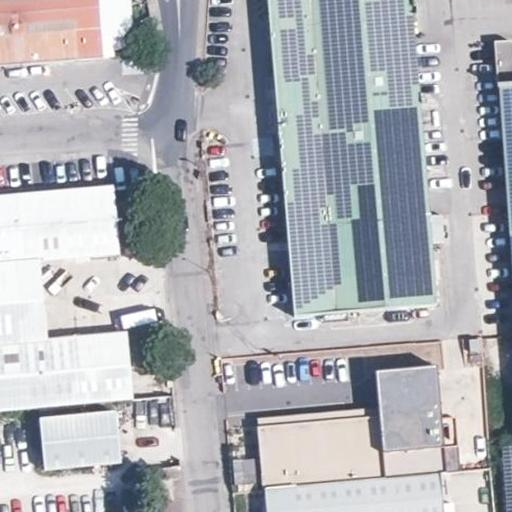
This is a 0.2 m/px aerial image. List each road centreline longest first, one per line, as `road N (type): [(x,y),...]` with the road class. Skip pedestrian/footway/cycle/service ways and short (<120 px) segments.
road 1 (residential): [(170,131),(205,511)]
road 2 (residential): [(170,131),(0,144)]
road 3 (residential): [(176,0),(170,131)]
